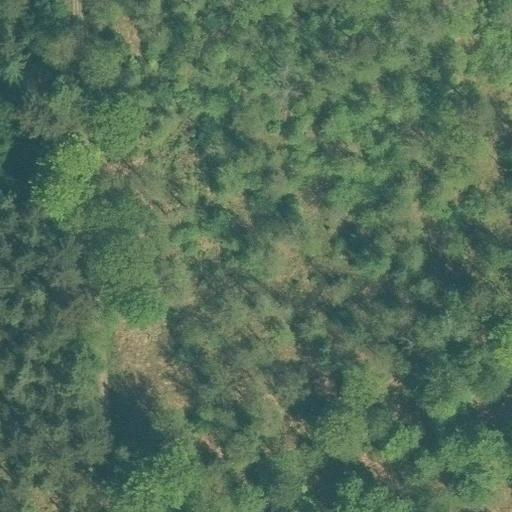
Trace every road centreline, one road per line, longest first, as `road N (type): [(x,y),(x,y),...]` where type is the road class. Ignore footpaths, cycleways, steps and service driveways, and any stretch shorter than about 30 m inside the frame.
road 1 (track): [(102,511),(102,355),(78,0)]
road 2 (track): [(183,511),(511,313)]
